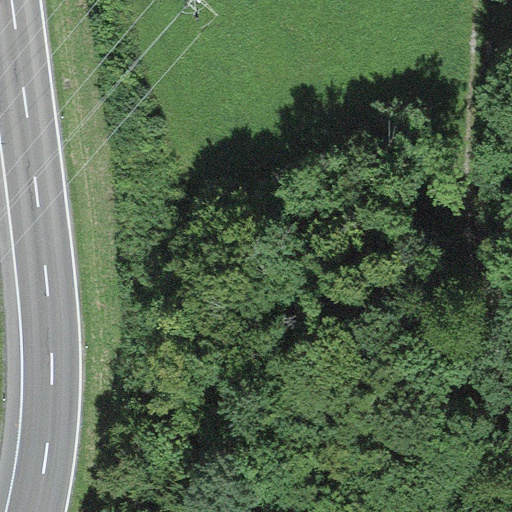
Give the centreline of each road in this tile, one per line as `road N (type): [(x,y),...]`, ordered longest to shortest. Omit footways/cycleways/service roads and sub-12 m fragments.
road 1 (secondary): [(39,511),(53,372),(13,0)]
road 2 (track): [(485,0),(471,183),(477,321),(511,428)]
